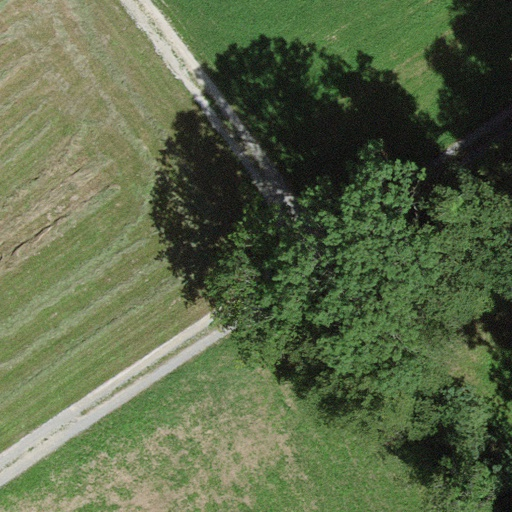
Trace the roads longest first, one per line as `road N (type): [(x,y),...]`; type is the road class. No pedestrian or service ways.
road 1 (track): [(122,0),(255,162),(315,260),(0,471)]
road 2 (track): [(315,260),(511,112)]
road 3 (track): [(330,248),(499,405)]
